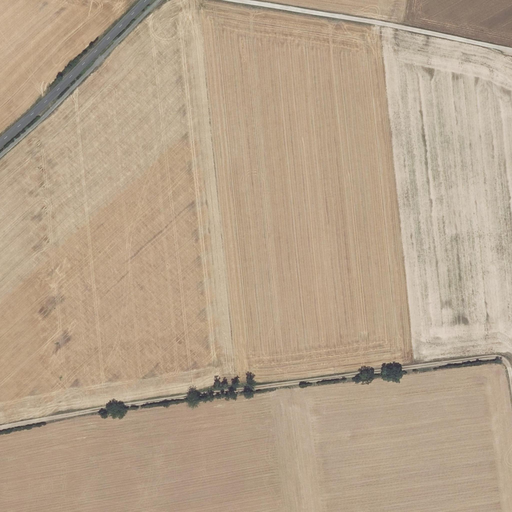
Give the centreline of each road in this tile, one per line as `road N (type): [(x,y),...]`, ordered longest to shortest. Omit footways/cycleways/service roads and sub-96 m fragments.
road 1 (track): [(0,431),(116,408),(500,360),(511,383)]
road 2 (track): [(511,50),(230,0)]
road 3 (tertiary): [(0,143),(147,0)]
